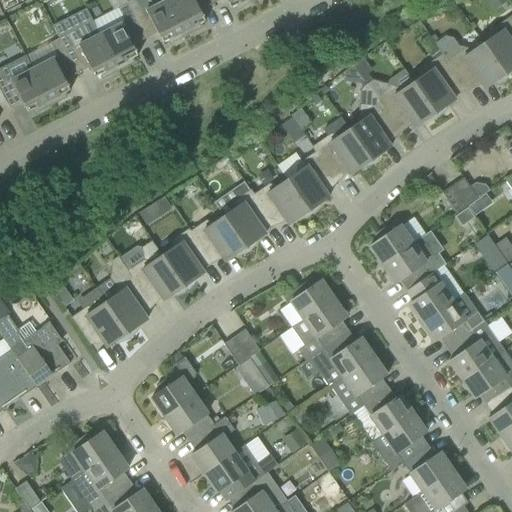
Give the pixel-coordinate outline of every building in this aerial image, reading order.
[(135,0),(126,5),(144,40),(157,34),(162,44),(168,42),(169,45),(186,37),(167,1),(142,14),(135,0)] [(200,12),(212,5),(209,0),(168,0),(167,1),(186,37),(202,29),(200,25),(205,23),(200,12)] [(209,0),(212,5),(222,0),(224,0),(230,10),(235,7),(237,11),(253,2),(251,0),(209,0)] [(507,3),(505,0),(486,0),(495,11),(507,3)] [(124,23),(99,35),(118,72),(134,63),(132,60),(137,57),(132,47),(144,40),(126,5),(118,10),(124,23)] [(493,38),(484,44),(507,79),(511,73),(511,16),(494,29),(493,38)] [(80,29),(59,40),(77,75),(89,68),(95,79),(100,76),(102,80),(118,72),(99,35),(87,42),(80,29)] [(493,84),(507,79),(484,44),(474,51),(466,49),(458,47),(452,39),(446,37),(434,45),(441,56),(442,55),(466,89),(478,80),(485,90),(493,84)] [(57,57),(32,70),(50,106),(66,98),(65,95),(70,92),(64,81),(77,75),(59,40),(50,44),(57,57)] [(423,77),(413,83),(437,118),(446,107),(455,101),(448,92),(461,83),(465,89),(466,89),(442,55),(441,56),(424,68),(423,77)] [(50,106),(32,70),(25,57),(0,69),(0,91),(6,103),(9,110),(22,103),(27,114),(33,111),(34,115),(50,106)] [(372,82),(367,85),(396,128),(408,119),(415,129),(423,123),(437,118),(413,83),(404,90),(373,81),(372,82)] [(395,128),(396,128),(367,85),(361,89),(360,115),(359,115),(358,124),(349,130),(373,165),(382,154),(390,149),(384,139),(397,130),(395,128)] [(310,100),(315,107),(321,102),(316,95),(310,100)] [(286,134),(297,127),(292,119),(281,127),(286,134)] [(359,170),(373,165),(349,130),(340,136),(331,134),(312,147),(331,175),(344,166),(351,176),(359,170)] [(287,180),(311,215),(320,205),(328,199),(322,189),(335,180),(331,175),(312,147),(311,148),(315,153),(297,165),(296,174),(287,180)] [(463,179),(453,186),(467,207),(476,201),(477,200),(463,179)] [(311,215),(287,180),(278,187),(269,184),(253,196),(269,219),(272,223),(282,217),(289,226),(297,221),(311,215)] [(467,207),(453,186),(442,194),(456,214),(467,207)] [(232,211),(223,217),(237,236),(247,252),(257,241),(265,236),(258,226),(269,219),(253,196),(249,191),(233,202),(232,211)] [(152,206),(157,213),(162,214),(171,209),(164,198),(152,206)] [(482,211),(476,201),(467,207),(474,217),(482,211)] [(467,209),(455,218),(462,228),(474,219),(467,209)] [(247,252),(237,236),(223,217),(214,223),(206,221),(189,232),(207,258),(209,260),(219,253),(225,263),(233,258),(234,257),(247,252)] [(383,266),(412,246),(395,222),(375,236),(379,241),(369,247),(383,266)] [(189,232),(188,230),(171,241),(170,250),(161,256),(185,291),(195,281),(203,275),(196,265),(207,258),(189,232)] [(482,252),(492,246),(487,238),(477,244),(482,252)] [(412,246),(383,266),(395,285),(404,279),(411,289),(432,274),(443,266),(436,256),(433,258),(420,240),(412,246)] [(185,291),(161,256),(151,242),(142,249),(143,261),(128,272),(147,299),(157,292),(164,302),(172,296),(185,291)] [(511,250),(502,257),(506,264),(511,259),(511,250)] [(140,311),(151,304),(147,299),(128,272),(121,263),(120,263),(117,258),(111,262),(109,280),(115,287),(114,296),(104,303),(129,338),(138,327),(147,321),(140,311)] [(411,289),(418,299),(409,305),(422,324),(452,303),(432,274),(411,289)] [(71,275),(62,281),(74,299),(83,293),(71,275)] [(287,297),(303,321),(333,300),(320,282),(311,288),(307,283),(287,297)] [(53,290),(61,301),(65,308),(73,302),(61,285),(53,290)] [(484,323),(464,294),(452,303),(422,324),(435,341),(433,342),(434,343),(444,336),(451,346),(484,323)] [(346,319),(333,300),(303,321),(291,329),(304,347),(298,351),(305,362),(309,359),(319,353),(344,335),(337,325),(346,319)] [(129,338),(104,303),(95,309),(87,307),(71,319),(90,346),(100,339),(107,349),(116,343),(129,338)] [(61,342),(48,324),(23,342),(18,335),(19,332),(7,316),(0,321),(0,336),(10,351),(11,351),(37,388),(35,385),(56,371),(57,373),(70,365),(57,346),(61,342)] [(504,352),(484,323),(451,346),(458,356),(448,363),(449,364),(450,363),(462,381),(495,358),(504,352)] [(244,331),(234,338),(248,357),(258,350),(244,331)] [(328,388),(330,388),(373,358),(360,339),(351,345),(344,335),(319,353),(309,359),(319,373),(328,388)] [(234,338),(224,345),(237,365),(248,357),(234,338)] [(11,351),(10,351),(0,357),(0,405),(4,411),(4,410),(3,408),(23,394),(24,396),(37,388),(11,351)] [(491,403),(511,388),(511,363),(504,352),(495,358),(462,381),(474,398),(473,399),(474,400),(484,393),(491,403)] [(385,376),(373,358),(330,388),(350,416),(363,407),(384,393),(377,383),(387,376),(386,375),(385,376)] [(179,372),(157,387),(160,392),(151,399),(163,416),(193,396),(185,385),(195,378),(196,375),(184,359),(174,366),(179,372)] [(246,377),(256,370),(249,360),(239,367),(246,377)] [(269,373),(262,378),(268,387),(278,381),(273,374),(269,373)] [(511,388),(491,403),(497,413),(488,420),(488,421),(489,420),(502,438),(511,430),(511,388)] [(391,403),(384,393),(363,407),(383,436),(412,415),(400,397),(401,397),(401,396),(391,403)] [(186,430),(192,439),(212,425),(193,396),(163,416),(177,436),(186,430)] [(255,411),(262,427),(284,417),(276,401),(255,411)] [(293,409),(288,403),(282,408),(287,413),(293,409)] [(305,407),(291,416),(300,429),(313,420),(305,407)] [(383,436),(371,444),(390,473),(403,464),(423,450),(417,440),(426,433),(426,432),(425,433),(412,415),(383,436)] [(191,457),(203,474),(232,453),(222,439),(234,431),(224,417),(213,425),(212,425),(192,439),(200,450),(191,457)] [(511,430),(502,438),(511,452),(511,430)] [(287,437),(296,451),(306,445),(296,431),(287,437)] [(89,434),(69,449),(70,451),(68,453),(74,461),(62,469),(71,481),(114,451),(101,433),(92,440),(89,434)] [(326,439),(314,444),(324,469),(336,465),(326,439)] [(244,446),(233,454),(232,453),(203,474),(216,493),(215,494),(216,494),(226,488),(233,498),(266,474),(277,466),(269,456),(257,464),(244,446)] [(403,464),(422,493),(452,472),(440,455),(441,454),(440,453),(430,460),(423,450),(403,464)] [(71,481),(84,500),(97,491),(104,500),(125,486),(118,476),(127,470),(114,451),(71,481)] [(35,476),(36,457),(27,456),(13,465),(25,476),(35,476)] [(407,511),(456,511),(463,507),(456,497),(465,491),(452,472),(422,493),(403,506),(407,511)] [(287,502),(266,474),(233,498),(239,507),(232,511),(270,511),(272,510),(273,511),(287,502)] [(14,490),(24,504),(29,511),(31,510),(40,504),(25,482),(14,490)] [(91,510),(91,511),(148,511),(154,508),(141,491),(132,497),(125,486),(104,500),(91,510)] [(40,504),(31,510),(32,511),(47,511),(41,503),(40,504)]
